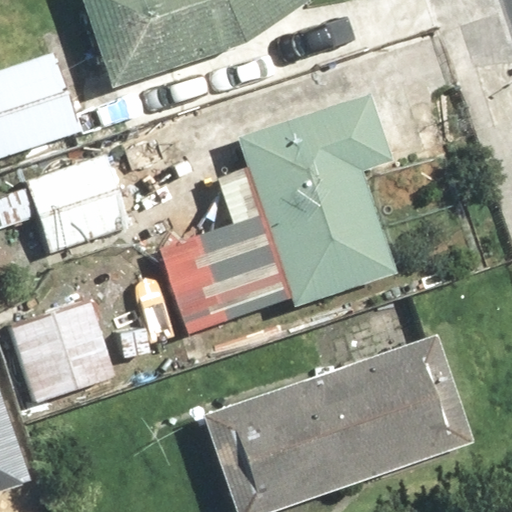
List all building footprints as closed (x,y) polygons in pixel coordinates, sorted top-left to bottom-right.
[(0,0),(0,154),(69,129),(41,51),(34,54),(14,0),(0,0)] [(65,0),(94,90),(233,45),(297,0),(65,0)] [(357,95),(223,136),(276,308),(379,276),(347,174),(379,164),(357,95)] [(17,189),(0,195),(0,224),(26,215),(39,254),(120,228),(96,154),(15,180),(17,189)] [(83,302),(0,329),(24,404),(107,377),(83,302)] [(185,414),(219,511),(253,511),(461,442),(423,333),(185,414)] [(0,487),(27,479),(0,392),(0,487)]
